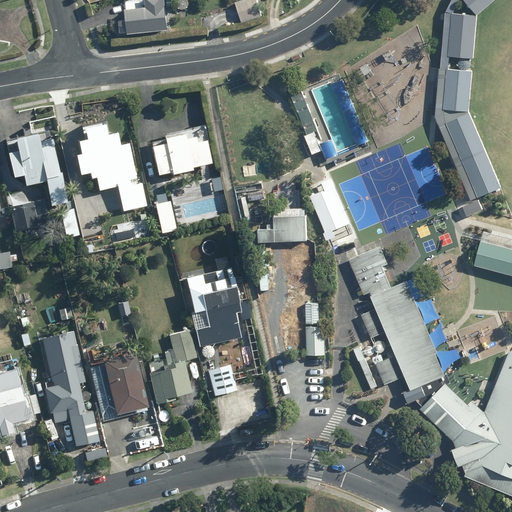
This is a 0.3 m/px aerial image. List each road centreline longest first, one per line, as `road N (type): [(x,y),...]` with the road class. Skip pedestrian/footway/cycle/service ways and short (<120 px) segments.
road 1 (secondary): [(41,511),(264,458),(347,472),(429,511)]
road 2 (tertiary): [(340,0),(264,47),(77,75)]
